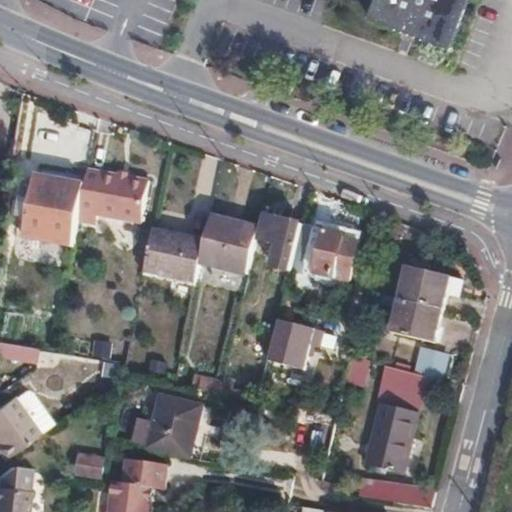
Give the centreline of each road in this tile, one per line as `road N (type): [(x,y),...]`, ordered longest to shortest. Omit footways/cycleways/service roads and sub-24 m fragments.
road 1 (secondary): [(0,25),(118,75),(511,214)]
road 2 (unclassified): [(511,298),(456,511)]
